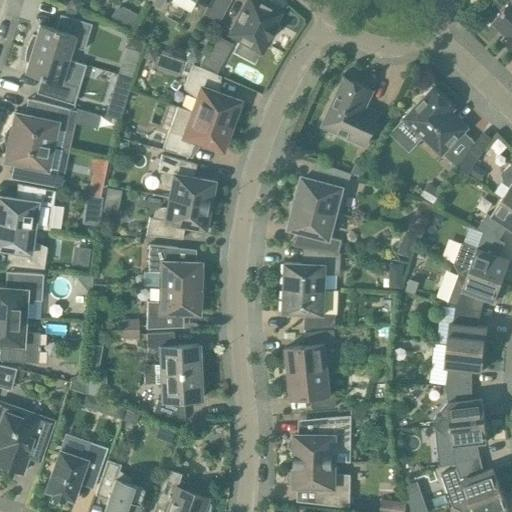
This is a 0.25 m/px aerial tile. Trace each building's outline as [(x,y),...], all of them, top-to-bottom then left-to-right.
[(197,0),(208,6),(205,13),(218,20),(228,0),(197,0)] [(279,12),(256,0),(246,0),(229,34),(259,50),(265,37),(268,39),(275,26),(272,24),(279,12)] [(511,2),(506,9),(505,8),(502,11),(503,12),(494,21),(508,34),(504,38),(511,45),(511,2)] [(26,46),(67,59),(71,46),(83,49),(91,23),(65,15),(60,30),(39,24),(36,34),(32,33),(29,40),(26,46)] [(215,35),(199,66),(216,74),(232,44),(215,35)] [(144,41),(129,36),(125,47),(140,52),(144,41)] [(67,59),(26,46),(25,53),(24,61),(27,62),(24,72),(45,79),(40,94),(67,102),(75,76),(63,72),(67,59)] [(160,55),(157,67),(180,73),(184,61),(160,55)] [(216,74),(199,66),(192,63),(183,88),(196,98),(191,111),(230,124),(239,100),(213,90),(218,75),(216,74)] [(373,89),(344,76),(326,116),(341,123),(337,132),(365,145),(379,116),(365,110),(366,106),(373,89)] [(455,108),(433,87),(403,118),(441,154),(468,127),(451,111),(455,108)] [(3,135),(52,145),(55,127),(65,129),(70,108),(31,99),(28,115),(14,112),(11,123),(9,126),(7,128),(5,131),(4,134),(3,134),(3,135)] [(230,124),(191,111),(176,106),(171,123),(161,149),(189,156),(195,140),(221,149),(230,124)] [(52,145),(3,135),(4,135),(4,139),(4,142),(5,145),(6,148),(3,160),(11,162),(17,167),(14,179),(53,186),(56,171),(46,169),(52,145)] [(481,153),(471,147),(458,167),(468,173),(481,153)] [(171,187),(169,197),(208,204),(210,193),(213,193),(215,179),(206,177),(206,179),(193,177),(196,163),(161,154),(157,171),(161,172),(160,177),(163,184),(167,187),(171,187)] [(93,157),(91,170),(93,170),(105,172),(108,160),(93,157)] [(292,201),(335,212),(336,209),(339,207),(342,205),(344,198),(343,194),(340,191),(341,188),(347,190),(351,173),(320,162),(316,176),(311,179),(303,177),(300,189),(297,191),(294,196),(292,201)] [(503,196),(511,202),(511,164),(502,173),(504,183),(509,187),(503,196)] [(0,195),(0,222),(33,227),(46,229),(49,229),(51,212),(54,190),(24,184),(22,199),(0,195)] [(511,202),(503,196),(491,215),(488,213),(477,228),(483,231),(499,239),(499,238),(508,226),(511,228),(511,202)] [(206,216),(208,204),(169,197),(167,207),(163,207),(159,207),(154,211),(153,214),(152,217),(149,216),(145,234),(182,238),(184,224),(197,227),(197,229),(206,230),(208,216),(206,216)] [(328,236),(335,212),(292,201),(291,205),(292,218),(289,227),(298,229),(301,234),(298,245),(339,252),(342,239),(328,236)] [(33,227),(0,222),(0,248),(14,250),(12,265),(43,268),(46,247),(31,240),(33,227)] [(505,242),(499,238),(499,239),(483,231),(478,247),(461,243),(454,262),(459,273),(470,268),(502,280),(510,259),(500,256),(505,242)] [(160,271),(159,286),(205,287),(204,280),(203,273),(199,273),(200,261),(176,260),(176,247),(148,243),(148,271),(160,271)] [(284,286),(325,288),(325,273),(340,274),(341,252),(314,248),(313,262),(285,261),(284,286)] [(459,273),(448,303),(456,305),(481,312),(485,297),(495,301),(496,296),(505,299),(510,283),(502,280),(470,268),(459,273)] [(0,315),(24,317),(25,302),(33,303),(33,299),(41,300),(43,274),(12,272),(11,288),(0,286),(0,315)] [(205,287),(159,286),(159,301),(147,300),(146,328),(174,327),(174,312),(198,313),(199,301),(202,301),(204,295),(205,287)] [(325,288),(284,286),(283,311),(311,312),(310,327),(335,326),(335,314),(323,313),(325,288)] [(447,344),(485,348),(485,347),(484,346),(485,342),(486,342),(488,326),(477,325),(481,312),(456,305),(454,322),(450,322),(447,344)] [(23,331),(24,317),(0,315),(0,359),(37,362),(39,332),(23,331)] [(121,331),(138,331),(138,319),(121,320),(121,331)] [(285,347),(288,372),(328,368),(325,343),(336,342),(334,329),(304,332),(306,344),(285,347)] [(139,339),(138,331),(121,331),(122,339),(139,339)] [(144,373),(201,371),(204,357),(199,356),(198,343),(174,344),(173,331),(146,332),(146,346),(158,348),(159,363),(143,364),(144,373)] [(434,342),(429,382),(446,384),(472,384),(472,369),(482,371),(484,355),(483,355),(484,350),(485,350),(485,348),(447,344),(438,343),(434,342)] [(87,355),(87,367),(97,368),(99,357),(87,355)] [(388,364),(387,355),(370,357),(371,366),(388,364)] [(16,368),(0,364),(0,386),(11,389),(16,368)] [(328,368),(288,372),(291,398),(311,396),(312,408),(336,406),(335,393),(330,393),(328,368)] [(201,371),(144,373),(144,383),(160,382),(161,399),(157,399),(153,410),(179,420),(184,419),(184,405),(176,402),(176,400),(201,399),(200,389),(205,387),(201,372),(201,371)] [(83,376),(81,373),(69,378),(70,381),(69,387),(87,393),(86,378),(83,376)] [(451,424),(485,419),(482,397),(472,399),(472,384),(446,384),(446,385),(448,402),(440,411),(441,416),(437,417),(434,420),(435,427),(443,433),(451,424)] [(53,420),(0,401),(0,465),(21,473),(27,456),(39,460),(53,420)] [(127,410),(124,419),(134,424),(138,414),(127,410)] [(295,450),(295,460),(334,460),(335,447),(351,448),(351,415),(318,418),(318,434),(295,434),(295,437),(294,438),(293,438),(292,438),(291,439),(290,440),(289,441),(289,442),(289,443),(289,444),(289,445),(289,447),(290,448),(291,449),(292,450),(294,450),(295,450)] [(443,433),(435,427),(440,467),(455,463),(481,457),(477,443),(487,441),(485,419),(451,424),(443,433)] [(59,450),(45,489),(72,499),(80,474),(95,479),(107,447),(77,437),(65,433),(59,450)] [(484,471),(481,457),(455,463),(457,468),(441,474),(453,506),(463,511),(469,500),(501,488),(494,467),(484,471)] [(107,459),(94,494),(108,499),(104,510),(109,511),(139,511),(142,502),(139,501),(143,488),(129,483),(131,479),(118,470),(120,464),(107,459)] [(334,473),(334,460),(295,460),(294,469),(293,470),(292,470),(291,470),(290,471),(289,472),(289,473),(288,474),(288,475),(288,476),(288,477),(289,479),(289,480),(290,480),(291,481),(292,482),(293,482),(294,482),(294,486),(317,486),(317,502),(350,506),(350,474),(334,473)] [(181,473),(167,468),(155,501),(169,506),(166,511),(208,511),(209,510),(210,505),(209,500),(207,499),(208,497),(177,487),(181,473)] [(500,511),(509,509),(501,488),(469,500),(463,511),(464,511),(463,511),(500,511)] [(381,500),(379,511),(405,511),(406,503),(381,500)]
